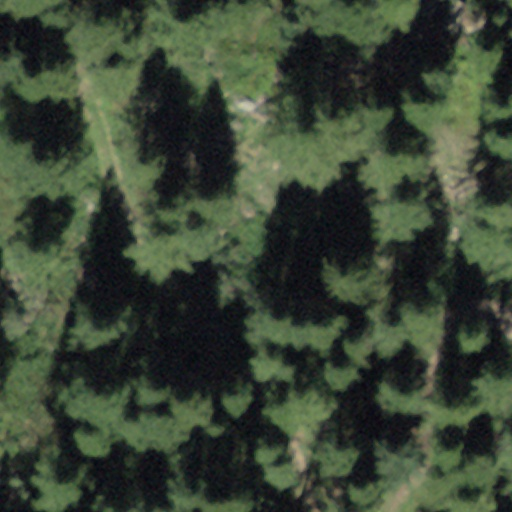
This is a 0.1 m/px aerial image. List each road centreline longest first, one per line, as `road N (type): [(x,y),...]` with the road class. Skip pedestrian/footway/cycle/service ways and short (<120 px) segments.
road 1 (track): [(0,31),(112,155),(149,236),(285,431),(328,511)]
road 2 (track): [(511,306),(495,288),(418,300),(393,351),(402,416),(376,511)]
